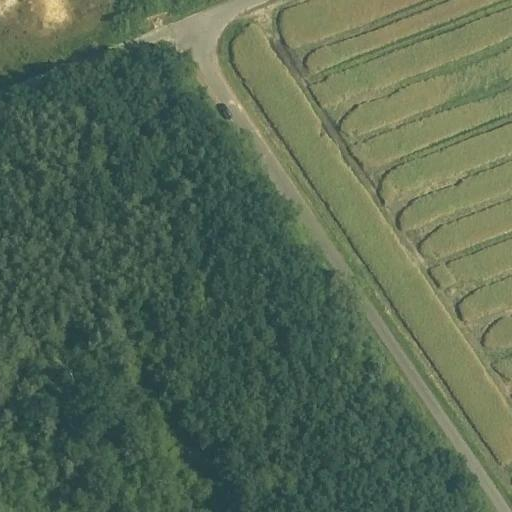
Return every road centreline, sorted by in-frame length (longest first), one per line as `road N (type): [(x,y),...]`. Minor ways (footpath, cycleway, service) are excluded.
road 1 (unclassified): [(187,32),(503,511)]
road 2 (unclassified): [(187,32),(0,99)]
